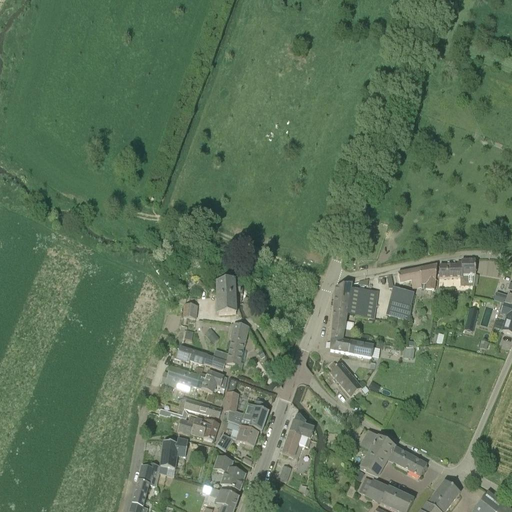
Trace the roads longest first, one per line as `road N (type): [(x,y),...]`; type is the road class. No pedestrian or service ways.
road 1 (residential): [(328,281),(427,0)]
road 2 (residential): [(461,477),(333,406),(296,370)]
road 3 (residential): [(328,281),(473,255),(511,261)]
road 4 (unclassified): [(122,511),(159,365)]
road 5 (unclassified): [(244,511),(296,370)]
road 6 (residential): [(461,477),(511,354)]
